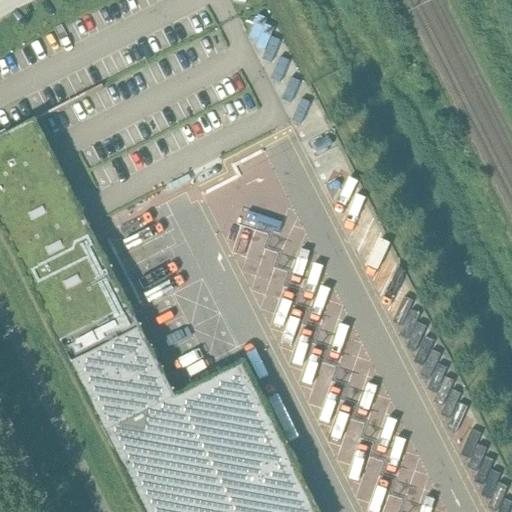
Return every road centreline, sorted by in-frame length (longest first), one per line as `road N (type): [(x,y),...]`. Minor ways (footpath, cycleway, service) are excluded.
road 1 (unknown): [(249,51),(278,108),(271,119),(98,205),(74,155),(91,132)]
road 2 (unknown): [(91,132),(249,51)]
